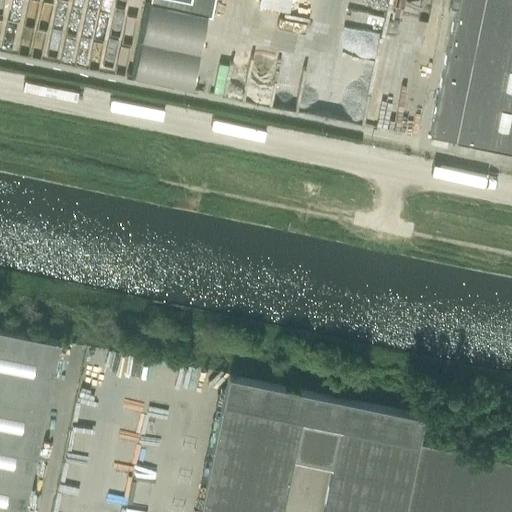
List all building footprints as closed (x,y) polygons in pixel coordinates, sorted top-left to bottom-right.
[(149,0),(149,1),(209,13),(211,0),(149,0)] [(344,0),(339,28),(382,37),(389,0),(344,0)] [(428,134),(511,150),(511,0),(449,0),(448,4),(455,6),(428,134)] [(209,13),(149,1),(143,34),(202,46),(209,13)] [(202,46),(143,34),(136,66),(196,78),(202,46)] [(0,511),(23,511),(59,340),(0,327),(0,511)] [(280,511),(292,456),(300,419),(340,427),(332,464),(322,511),(403,511),(418,441),(423,413),(228,374),(200,511),(280,511)] [(403,511),(511,511),(511,460),(418,441),(403,511)]
